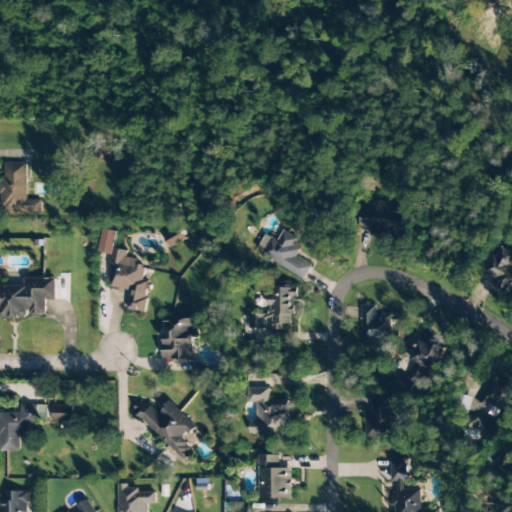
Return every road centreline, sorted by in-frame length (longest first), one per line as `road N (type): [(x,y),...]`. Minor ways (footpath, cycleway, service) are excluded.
road 1 (residential): [(511,331),(396,279),(366,274),(343,286),(329,318),(332,511)]
road 2 (residential): [(0,363),(99,365),(121,359),(129,346)]
